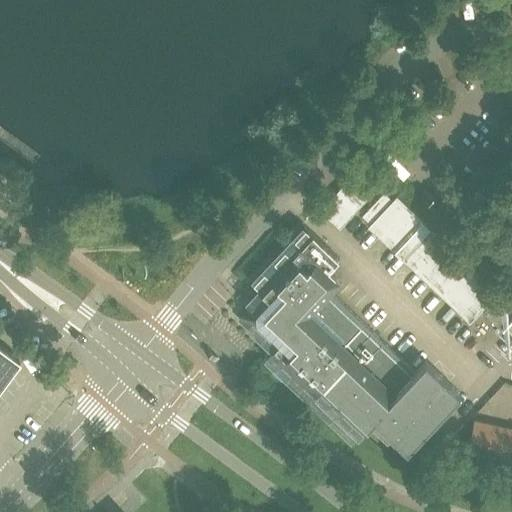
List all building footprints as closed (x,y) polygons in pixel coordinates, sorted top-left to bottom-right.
[(320,208),(340,227),(386,176),(366,157),(320,208)] [(469,320),(498,290),(396,193),(392,198),(383,190),(361,214),(370,221),(367,224),(469,320)] [(374,417),(385,427),(407,448),(460,392),(426,360),(415,371),(329,289),(340,278),(329,268),(339,257),(305,225),(252,281),(263,292),(255,300),(246,309),(247,317),(275,344),(264,355),(353,439),(374,417)] [(483,311),(498,325),(507,316),(492,302),(483,311)] [(0,343),(0,386),(20,359),(0,343)] [(511,429),(475,421),(475,420),(473,420),(471,425),(474,426),(469,449),(511,458),(511,429)]
